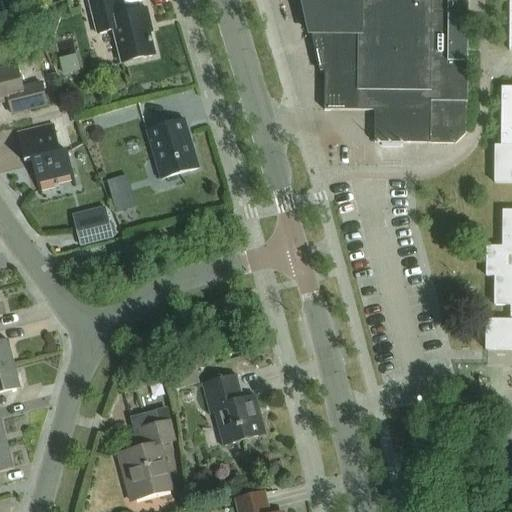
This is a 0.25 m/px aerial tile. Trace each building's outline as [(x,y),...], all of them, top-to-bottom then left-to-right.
[(98,37),(114,33),(122,65),(156,57),(150,34),(153,33),(147,10),(120,16),(115,0),(101,0),(90,3),(93,14),(98,37)] [(305,0),(309,16),(320,72),(326,72),(325,111),(357,111),(375,111),(375,144),(430,144),(455,145),(465,135),(465,130),(466,130),(466,102),(468,102),(468,62),(469,62),(469,14),(469,0),(305,0)] [(60,20),(39,14),(35,29),(57,35),(60,20)] [(12,115),(47,107),(41,84),(22,88),(18,67),(0,71),(0,104),(9,103),(12,115)] [(502,147),(495,147),(494,185),(511,185),(511,212),(504,212),(503,248),(487,248),(487,278),(496,278),(495,306),(511,307),(511,322),(486,321),(486,350),(511,350),(511,88),(502,88),(502,147)] [(185,120),(159,128),(146,132),(161,181),(200,169),(185,120)] [(36,183),(74,174),(68,151),(58,154),(57,148),(59,148),(54,125),(18,134),(25,163),(34,161),(35,166),(32,167),(36,183)] [(111,184),(117,210),(137,206),(131,180),(111,184)] [(109,224),(76,232),(80,248),(113,240),(109,224)] [(0,369),(16,365),(9,341),(0,343),(0,369)] [(0,395),(22,390),(16,365),(0,369),(0,395)] [(221,447),(266,435),(256,397),(243,400),(237,377),(201,386),(209,415),(212,414),(221,447)] [(139,450),(127,453),(135,486),(127,488),(131,501),(172,491),(160,445),(175,442),(166,409),(131,418),(139,450)] [(0,486),(0,484),(0,473),(14,470),(8,446),(0,447),(0,486)] [(268,511),(264,495),(237,502),(239,511),(268,511)]
